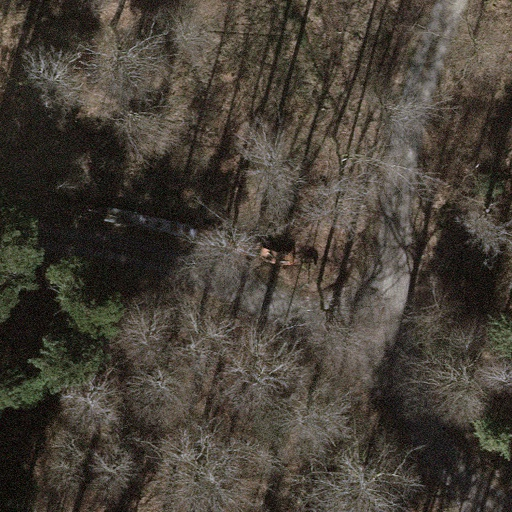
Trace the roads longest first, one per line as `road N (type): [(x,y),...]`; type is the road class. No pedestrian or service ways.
road 1 (track): [(0,222),(218,273),(397,368),(481,511)]
road 2 (track): [(397,368),(399,167),(470,0)]
